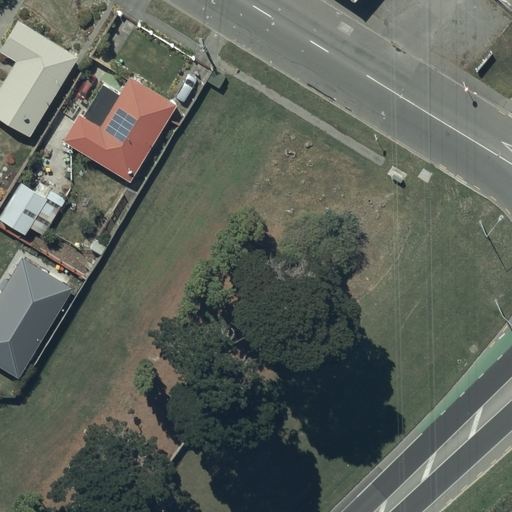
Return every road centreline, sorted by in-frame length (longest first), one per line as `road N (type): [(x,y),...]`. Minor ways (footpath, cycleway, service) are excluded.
road 1 (tertiary): [(511,160),(251,0)]
road 2 (trunk): [(377,511),(511,384)]
